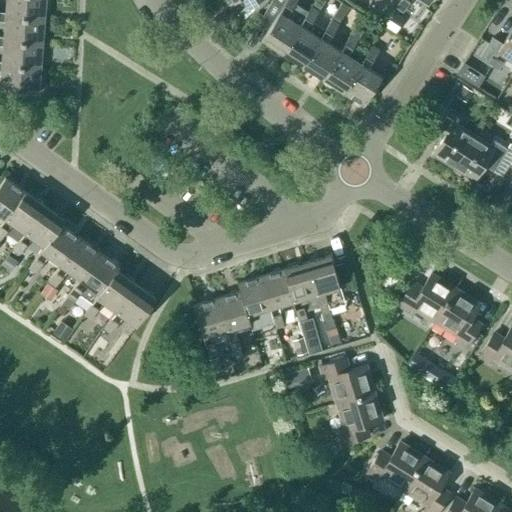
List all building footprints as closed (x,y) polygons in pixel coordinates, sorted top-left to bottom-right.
[(7,0),(6,13),(6,17),(43,20),(44,0),(7,0)] [(226,0),(229,3),(233,0),(242,0),(247,8),(260,0),(226,0)] [(299,24),(307,13),(294,4),(296,0),(272,0),(258,23),(268,29),(261,39),(281,53),(300,24),(299,24)] [(323,0),(315,0),(312,6),(318,10),(325,1),(323,0)] [(399,0),(395,7),(402,12),(410,0),(421,0),(427,4),(429,0),(399,0)] [(319,37),(324,30),(312,22),(318,12),(311,7),(307,13),(299,24),(300,24),(281,53),(302,65),(320,37),(319,37)] [(0,12),(0,20),(5,21),(4,37),(4,42),(41,45),(43,20),(6,17),(6,13),(0,12)] [(393,12),(383,26),(391,31),(401,17),(393,12)] [(340,50),(327,42),(338,24),(331,20),(324,30),(319,37),(320,37),(302,65),(322,78),(340,50)] [(511,60),(511,27),(502,44),(492,37),(479,57),(498,69),(507,57),(511,60)] [(360,63),(347,55),(359,37),(351,33),(340,50),(322,78),(342,91),(360,63)] [(0,36),(0,45),(3,46),(2,62),(2,66),(39,69),(41,45),(4,42),(4,37),(0,36)] [(360,63),(342,91),(363,105),(381,77),(367,68),(379,50),(371,46),(360,63)] [(0,61),(0,70),(1,71),(0,89),(0,90),(37,94),(39,69),(2,66),(2,62),(0,61)] [(462,62),(455,73),(477,87),(484,76),(462,62)] [(462,85),(455,96),(465,102),(472,92),(462,85)] [(452,168),(473,134),(456,123),(458,119),(444,110),(431,132),(440,138),(430,154),(452,168)] [(473,134),(452,168),(474,182),(484,165),(493,171),(507,149),(493,140),(490,144),(473,134)] [(5,219),(24,192),(5,177),(0,183),(0,215),(5,219)] [(24,233),(44,206),(24,192),(5,219),(0,224),(0,240),(12,224),(24,233)] [(60,224),(61,224),(64,220),(44,206),(24,233),(12,249),(19,255),(31,238),(44,247),(60,224)] [(80,238),(61,224),(60,224),(44,247),(28,268),(35,273),(48,256),(60,265),(80,238)] [(80,279),(99,252),(80,238),(60,265),(48,282),(55,287),(67,270),(79,279),(80,279)] [(116,270),(116,271),(119,267),(99,252),(80,279),(79,279),(62,304),(69,309),(74,301),(79,295),(90,304),(99,293),(116,270)] [(8,255),(1,265),(10,272),(17,262),(8,255)] [(316,294),(315,294),(321,314),(329,312),(328,306),(343,302),(341,292),(352,289),(345,263),(333,266),(330,255),(306,262),(316,294)] [(301,299),(315,294),(316,294),(306,262),(283,269),(292,301),(298,321),(306,319),(301,299)] [(278,306),(292,301),(283,269),(260,276),(269,308),(275,328),(283,325),(278,306)] [(135,284),(116,271),(116,270),(99,293),(90,304),(83,314),(91,319),(103,302),(115,311),(115,312),(135,284)] [(390,290),(398,278),(389,272),(382,284),(390,290)] [(434,322),(455,288),(431,273),(422,288),(412,281),(397,305),(408,312),(411,307),(434,322)] [(254,312),(269,308),(260,276),(237,283),(239,291),(240,291),(249,323),(248,323),(252,335),(260,332),(254,312)] [(49,300),(56,290),(46,283),(39,293),(49,300)] [(115,312),(115,311),(103,328),(110,333),(122,316),(135,326),(155,299),(135,284),(115,312)] [(455,288),(434,322),(457,336),(454,341),(465,348),(480,324),(470,318),(479,303),(455,288)] [(234,327),(248,323),(249,323),(240,291),(239,291),(216,298),(226,330),(225,330),(234,360),(243,357),(240,347),(234,327)] [(211,334),(225,330),(226,330),(216,298),(193,305),(208,357),(217,354),(211,334)] [(61,304),(55,311),(61,316),(67,309),(61,304)] [(511,370),(511,324),(503,339),(493,333),(479,356),(489,363),(492,358),(511,370)] [(57,327),(53,333),(64,341),(68,335),(57,327)] [(330,345),(340,342),(335,327),(325,330),(330,345)] [(310,336),(303,338),(307,351),(308,355),(322,351),(317,334),(310,336)] [(296,355),(307,351),(303,338),(303,336),(291,340),(296,355)] [(212,373),(221,370),(217,357),(208,360),(212,373)] [(335,404),(374,392),(366,365),(349,370),(345,359),(319,367),(322,379),(328,377),(335,404)] [(287,369),(278,372),(281,384),(291,381),(287,369)] [(454,380),(440,371),(432,382),(446,391),(454,380)] [(374,392),(335,404),(343,430),(338,432),(341,443),(368,436),(365,424),(382,420),(374,392)] [(402,490),(423,456),(399,442),(390,456),(380,450),(365,474),(376,481),(379,476),(402,490)] [(423,456),(402,490),(426,505),(423,510),(426,511),(436,511),(448,493),(438,487),(448,472),(423,456)] [(492,511),(498,503),(474,488),(465,503),(455,497),(445,511),(492,511)] [(511,511),(498,503),(492,511),(511,511)]
